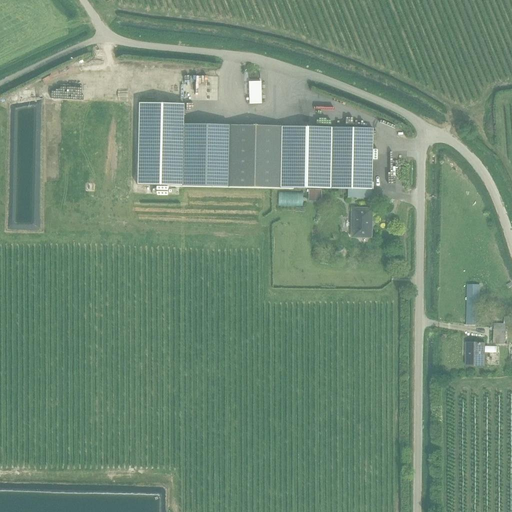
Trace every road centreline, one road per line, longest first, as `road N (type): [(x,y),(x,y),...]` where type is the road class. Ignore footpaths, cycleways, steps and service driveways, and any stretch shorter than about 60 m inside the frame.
road 1 (unclassified): [(418,511),(422,126)]
road 2 (unclassified): [(422,126),(282,66),(109,32)]
road 3 (unclassified): [(511,246),(478,166),(422,126)]
road 4 (unclassified): [(0,82),(109,32)]
